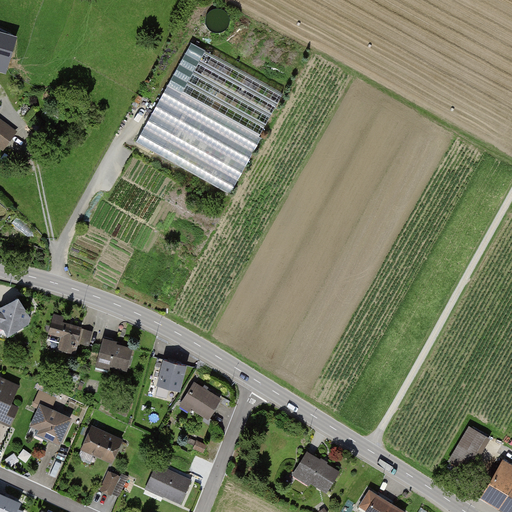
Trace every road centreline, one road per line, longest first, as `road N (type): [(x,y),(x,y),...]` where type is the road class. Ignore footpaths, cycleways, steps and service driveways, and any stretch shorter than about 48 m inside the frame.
road 1 (track): [(370,450),(511,194)]
road 2 (tertiary): [(258,382),(111,302),(0,268)]
road 3 (tertiary): [(466,511),(258,382)]
road 4 (track): [(145,102),(61,246),(57,283)]
road 5 (residential): [(203,511),(258,382)]
